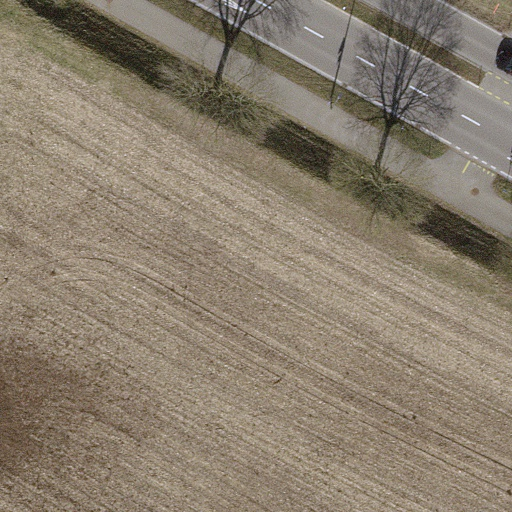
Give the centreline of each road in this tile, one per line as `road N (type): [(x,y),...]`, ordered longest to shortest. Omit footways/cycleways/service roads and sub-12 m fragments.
road 1 (secondary): [(237,0),(511,151)]
road 2 (secondary): [(511,60),(399,0)]
